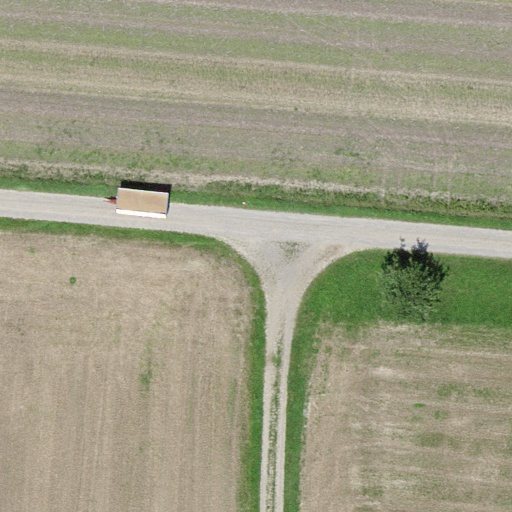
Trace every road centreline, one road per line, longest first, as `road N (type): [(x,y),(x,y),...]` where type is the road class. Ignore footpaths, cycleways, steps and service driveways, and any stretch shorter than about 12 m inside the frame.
road 1 (track): [(0,203),(511,246)]
road 2 (track): [(292,228),(289,511)]
